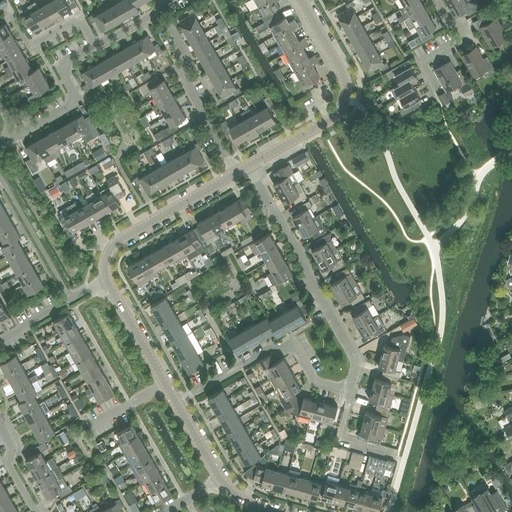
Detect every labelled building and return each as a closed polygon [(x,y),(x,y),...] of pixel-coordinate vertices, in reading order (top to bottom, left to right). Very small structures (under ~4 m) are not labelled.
[(52,20),(62,15),(53,0),(47,0),(49,2),(44,5),(52,20)] [(53,0),(62,15),(71,9),(69,5),(76,2),(74,0),(53,0)] [(133,0),(122,0),(122,1),(130,15),(140,10),(137,5),(137,6),(133,0)] [(249,0),(248,1),(253,9),(258,6),(258,7),(269,0),(249,0)] [(261,17),(264,22),(278,14),(275,9),(280,6),(276,1),(277,0),(269,0),(258,7),(263,16),(261,17)] [(404,20),(425,8),(420,0),(417,0),(405,7),(400,10),(403,15),(398,18),(400,22),(404,20)] [(460,0),(450,6),(455,16),(466,10),(469,15),(480,9),(477,3),(469,7),(465,0),(460,0)] [(122,1),(112,6),(121,21),(130,15),(122,1)] [(343,25),(357,16),(352,7),(354,6),(352,1),(346,5),(348,9),(337,15),(343,25)] [(35,2),(31,4),(43,25),(52,20),(44,5),(39,8),(35,2)] [(43,25),(31,4),(27,7),(28,9),(26,10),(25,11),(24,12),(24,13),(24,15),(25,16),(20,19),(25,28),(30,26),(33,31),(43,25)] [(112,6),(103,11),(111,26),(121,21),(112,6)] [(190,15),(179,21),(185,31),(199,23),(194,13),(196,12),(193,8),(187,11),(190,15)] [(409,29),(416,25),(430,17),(425,8),(404,20),(409,29)] [(111,26),(103,11),(94,17),(92,15),(88,17),(91,23),(95,21),(102,31),(111,26)] [(269,26),(274,35),(296,23),(294,20),(289,23),(286,17),(281,19),(278,14),(264,22),(267,27),(269,26)] [(487,15),(473,22),(478,31),(482,29),(491,46),(507,38),(497,19),(491,22),(487,15)] [(348,34),(363,26),(357,16),(343,25),(348,34)] [(416,25),(421,35),(414,39),(417,45),(434,35),(431,30),(436,27),(430,17),(416,25)] [(0,39),(11,33),(6,23),(0,26),(0,39)] [(205,32),(199,23),(185,31),(190,40),(205,32)] [(274,35),(279,44),(296,35),(293,29),(298,26),(296,23),(274,35)] [(354,43),(368,35),(363,26),(348,34),(354,43)] [(210,42),(205,32),(190,40),(195,50),(210,42)] [(0,52),(17,43),(11,33),(0,39),(0,52)] [(154,46),(147,35),(138,41),(146,55),(155,50),(157,52),(161,50),(158,43),(154,46)] [(279,44),(285,53),(306,41),(304,38),(299,41),(296,35),(279,44)] [(368,35),(354,43),(359,53),(374,45),(368,35)] [(260,38),(264,47),(269,44),(265,36),(260,38)] [(137,61),(146,55),(138,41),(128,46),(137,61)] [(285,53),(290,62),(306,53),(303,47),(308,44),(306,41),(285,53)] [(195,50),(201,59),(215,51),(210,42),(195,50)] [(0,57),(4,55),(7,60),(22,52),(17,43),(0,52),(0,57)] [(374,45),(359,53),(364,62),(379,54),(374,45)] [(128,46),(119,51),(127,66),(137,61),(128,46)] [(462,56),(474,77),(487,69),(491,74),(496,71),(487,57),(482,60),(476,48),(462,56)] [(119,51),(110,57),(118,71),(127,66),(119,51)] [(201,59),(206,69),(221,60),(215,51),(201,59)] [(4,69),(7,73),(27,61),(22,52),(7,60),(10,65),(4,69)] [(290,62),(295,71),(316,59),(314,55),(309,58),(306,53),(290,62)] [(364,62),(370,72),(381,66),(383,70),(389,67),(386,62),(384,63),(379,54),(364,62)] [(108,77),(118,71),(110,57),(100,62),(108,77)] [(295,71),(300,80),(298,81),(304,91),(313,86),(311,81),(319,76),(313,65),(318,62),(316,59),(295,71)] [(226,70),(221,60),(206,69),(211,78),(226,70)] [(434,70),(445,90),(460,82),(462,86),(461,87),(465,95),(474,90),(462,68),(457,71),(450,60),(434,70)] [(33,71),(32,70),(27,61),(7,73),(9,77),(15,74),(18,79),(33,71)] [(99,82),(108,77),(100,62),(91,68),(99,82)] [(395,75),(400,84),(401,84),(416,76),(410,66),(401,71),(398,66),(386,73),(389,79),(395,75)] [(27,80),(30,85),(44,76),(39,67),(32,70),(33,71),(18,79),(21,83),(27,80)] [(91,90),(90,87),(99,82),(91,68),(81,73),(87,84),(83,86),(86,92),(91,90)] [(211,78),(217,87),(231,79),(226,70),(211,78)] [(44,76),(30,85),(35,94),(28,98),(31,104),(42,97),(39,92),(50,86),(44,76)] [(416,76),(401,84),(400,84),(391,89),(396,99),(400,97),(415,89),(412,83),(418,80),(416,76)] [(150,80),(139,87),(144,95),(151,91),(155,97),(170,89),(164,79),(153,85),(150,80)] [(231,79),(217,87),(222,97),(233,91),(235,95),(241,92),(239,87),(237,88),(231,79)] [(152,106),(154,110),(175,98),(170,89),(155,97),(158,103),(152,106)] [(421,98),(415,89),(400,97),(405,107),(399,110),(402,116),(419,106),(416,101),(421,98)] [(444,93),(439,95),(445,104),(450,102),(444,93)] [(258,112),(266,126),(276,121),(270,110),(275,107),(269,96),(263,99),(267,107),(258,112)] [(163,111),(166,116),(180,108),(175,98),(154,110),(157,115),(163,111)] [(166,116),(171,125),(163,130),(167,135),(178,129),(175,124),(186,118),(180,108),(166,116)] [(245,111),(257,132),(266,126),(258,112),(253,115),(249,108),(245,111)] [(239,122),(248,137),(257,132),(245,111),(241,113),(244,120),(239,122)] [(72,121),(81,135),(90,130),(94,137),(100,134),(93,123),(88,126),(82,115),(72,121)] [(144,116),(140,119),(145,127),(145,128),(148,126),(150,125),(149,125),(144,116)] [(239,122),(230,128),(226,120),(220,124),(227,135),(232,132),(238,143),(248,137),(239,122)] [(81,135),(72,121),(63,126),(75,147),(79,144),(76,138),(81,135)] [(202,129),(199,123),(192,127),(196,133),(202,129)] [(75,147),(63,126),(54,131),(62,146),(67,143),(71,149),(75,147)] [(163,129),(153,135),(157,141),(167,135),(163,130),(163,129)] [(62,146),(54,131),(44,137),(56,157),(60,155),(57,149),(62,146)] [(35,142),(43,157),(47,163),(56,157),(44,137),(35,142)] [(43,157),(35,142),(25,148),(31,158),(26,161),(33,173),(38,169),(34,162),(43,157)] [(195,146),(186,152),(194,166),(204,161),(198,150),(202,148),(199,142),(194,144),(195,146)] [(103,148),(93,154),(97,160),(106,154),(103,148)] [(194,166),(186,152),(177,157),(185,172),(194,166)] [(304,152),(292,159),(295,163),(307,157),(304,152)] [(167,163),(176,177),(185,172),(177,157),(167,163)] [(110,160),(103,164),(106,169),(114,165),(111,159),(110,160)] [(158,168),(166,183),(176,177),(167,163),(158,168)] [(279,193),(299,182),(288,164),(274,173),(279,180),(273,183),(279,193)] [(166,183),(158,168),(148,173),(157,188),(166,183)] [(84,171),(79,175),(81,179),(87,176),(84,171)] [(148,173),(139,179),(138,177),(133,179),(137,185),(141,183),(147,193),(157,188),(148,173)] [(111,210),(121,204),(116,197),(125,192),(115,175),(106,180),(109,186),(100,191),(102,195),(111,210)] [(74,177),(69,180),(73,187),(78,184),(74,177)] [(67,181),(61,185),(64,190),(70,187),(67,181)] [(299,182),(279,193),(285,203),(292,199),(295,204),(307,197),(299,182)] [(42,183),(38,186),(41,192),(46,189),(42,183)] [(58,187),(49,192),(53,199),(62,194),(61,192),(58,187)] [(89,194),(101,215),(111,210),(102,195),(97,198),(94,192),(89,194)] [(101,215),(89,194),(85,197),(89,203),(84,206),(92,220),(101,215)] [(238,200),(228,206),(236,221),(246,215),(252,212),(245,200),(239,203),(238,200)] [(298,227),(313,218),(307,209),(312,206),(309,201),(297,207),(300,213),(292,217),(298,227)] [(71,205),(83,226),(92,220),(84,206),(79,209),(75,202),(71,205)] [(71,205),(66,207),(70,214),(59,220),(72,242),(78,238),(73,231),(83,226),(71,205)] [(236,221),(228,206),(218,212),(226,227),(236,221)] [(0,222),(10,217),(4,208),(0,210),(0,222)] [(226,227),(218,212),(208,218),(216,232),(226,227)] [(311,232),(314,238),(326,231),(318,216),(313,218),(298,227),(304,237),(311,232)] [(0,235),(15,227),(10,217),(0,222),(0,235)] [(216,232),(208,218),(197,224),(199,226),(206,238),(216,232)] [(206,238),(199,226),(194,230),(200,241),(206,238)] [(17,238),(20,236),(15,227),(0,235),(5,244),(5,245),(17,238)] [(178,238),(186,253),(189,258),(205,249),(200,241),(194,230),(194,229),(188,233),(188,232),(178,238)] [(270,233),(255,242),(250,245),(255,255),(261,252),(276,244),(270,233)] [(317,260),(337,249),(328,234),(316,241),(319,246),(312,251),(317,260)] [(22,247),(17,238),(5,245),(5,244),(1,246),(7,256),(22,247)] [(186,253),(178,238),(168,244),(176,259),(186,253)] [(176,259),(168,244),(158,250),(166,264),(176,259)] [(266,262),(281,254),(276,244),(261,252),(266,262)] [(27,257),(22,247),(7,256),(12,265),(27,257)] [(345,264),(337,249),(317,260),(323,270),(330,266),(333,271),(345,264)] [(166,264),(158,250),(148,255),(156,270),(166,264)] [(272,272),(287,263),(281,254),(266,262),(272,272)] [(138,261),(146,276),(149,280),(159,274),(156,270),(148,255),(138,261)] [(18,275),(33,266),(27,257),(12,265),(18,275)] [(210,258),(204,261),(208,269),(214,265),(211,260),(210,258)] [(149,280),(146,276),(138,261),(128,267),(139,286),(149,280)] [(287,263),(272,272),(267,275),(273,285),(293,274),(287,263)] [(23,284),(38,275),(33,266),(18,275),(23,284)] [(338,280),(331,284),(336,294),(356,283),(347,268),(335,275),(338,280)] [(196,271),(191,273),(190,272),(185,274),(188,280),(198,275),(196,271)] [(175,280),(176,282),(178,286),(188,280),(185,274),(175,280)] [(38,275),(23,284),(29,294),(44,285),(38,275)] [(356,283),(336,294),(342,304),(349,300),(352,305),(365,298),(356,283)] [(151,305),(156,315),(171,307),(166,297),(151,305)] [(288,310),(296,325),(306,319),(299,307),(303,305),(300,299),(296,302),(297,305),(288,310)] [(358,326),(378,315),(369,300),(357,307),(360,312),(353,316),(358,326)] [(2,301),(0,302),(0,320),(1,322),(11,316),(2,301)] [(171,307),(156,315),(162,324),(176,316),(171,307)] [(296,325),(288,310),(279,315),(287,330),(296,325)] [(410,316),(408,316),(410,320),(416,317),(413,311),(411,312),(411,314),(410,316)] [(55,334),(59,332),(75,323),(69,313),(53,321),(57,328),(53,331),(55,334)] [(275,331),(275,332),(277,336),(287,330),(279,315),(270,321),(269,321),(275,331)] [(378,315),(358,326),(364,336),(371,332),(374,337),(386,330),(378,315)] [(176,316),(162,324),(167,334),(182,325),(176,316)] [(269,321),(270,321),(267,316),(257,322),(266,337),(275,332),(275,331),(269,321)] [(248,327),(256,342),(266,337),(257,322),(248,327)] [(75,323),(59,332),(65,342),(80,333),(75,323)] [(172,343),(187,335),(182,325),(167,334),(172,343)] [(239,333),(247,347),(256,342),(248,327),(239,333)] [(71,351),(86,343),(80,333),(65,342),(71,351)] [(239,333),(229,338),(237,353),(247,347),(239,333)] [(187,335),(172,343),(178,353),(193,344),(187,335)] [(407,345),(408,345),(410,336),(404,335),(393,338),(390,346),(384,344),(381,355),(398,360),(403,361),(407,345)] [(490,338),(485,341),(488,347),(494,344),(490,338)] [(183,362),(198,353),(203,351),(197,341),(193,344),(178,353),(183,362)] [(76,361),(91,353),(86,343),(71,351),(76,361)] [(82,371),(97,363),(91,353),(76,361),(82,371)] [(198,353),(183,362),(189,372),(203,363),(198,353)] [(0,363),(6,373),(21,364),(15,355),(0,363)] [(269,367),(274,377),(290,368),(284,358),(276,362),(272,355),(259,362),(263,370),(269,367)] [(386,369),(385,374),(398,378),(400,372),(395,371),(398,360),(381,355),(378,366),(386,369)] [(509,355),(500,360),(503,364),(511,359),(509,355)] [(48,366),(49,366),(47,362),(41,366),(46,375),(51,372),(48,366)] [(87,381),(103,372),(97,363),(82,371),(87,381)] [(26,374),(21,364),(6,373),(11,382),(26,374)] [(290,368),(274,377),(270,379),(276,389),(277,388),(295,378),(290,368)] [(91,388),(86,391),(88,394),(108,382),(103,372),(87,381),(91,388)] [(26,374),(11,382),(17,392),(32,383),(26,374)] [(398,378),(385,374),(383,380),(375,378),(372,389),(394,395),(398,378)] [(297,398),(294,392),(301,388),(295,378),(277,388),(282,398),(280,399),(287,412),(297,398)] [(95,395),(99,401),(114,393),(108,382),(88,394),(90,398),(95,395)] [(32,383),(17,392),(22,401),(34,395),(37,393),(32,383)] [(208,397),(213,407),(228,399),(223,389),(208,397)] [(389,411),(394,395),(372,389),(369,400),(377,402),(376,408),(389,411)] [(34,395),(22,401),(18,403),(24,412),(39,404),(34,395)] [(495,396),(487,397),(489,405),(496,403),(495,396)] [(297,398),(287,412),(288,413),(310,419),(315,401),(304,397),(303,400),(297,398)] [(81,398),(74,402),(78,409),(85,405),(81,398)] [(219,417),(234,408),(228,399),(213,407),(219,417)] [(321,422),(326,404),(315,401),(310,419),(321,422)] [(29,422),(44,413),(39,404),(24,412),(29,422)] [(321,422),(333,425),(333,424),(339,426),(343,410),(337,408),(338,407),(326,404),(321,422)] [(234,408),(219,417),(224,426),(239,418),(234,408)] [(363,422),(385,428),(389,411),(376,408),(374,413),(366,411),(363,422)] [(35,431),(50,423),(44,413),(29,422),(35,431)] [(239,418),(224,426),(230,435),(244,427),(239,418)] [(385,428),(363,422),(360,433),(368,435),(367,441),(380,445),(385,428)] [(55,432),(50,423),(35,431),(40,441),(55,432)] [(117,441),(119,445),(138,434),(132,424),(117,433),(120,439),(117,441)] [(244,427),(230,435),(235,445),(250,436),(244,427)] [(284,429),(279,432),(283,438),(288,435),(284,429)] [(125,455),(128,453),(144,444),(138,434),(119,445),(125,455)] [(240,454),(255,446),(250,436),(235,445),(240,454)] [(101,441),(97,443),(100,448),(102,451),(107,448),(102,441),(101,441)] [(36,454),(26,460),(31,469),(46,461),(41,452),(48,448),(45,442),(33,448),(36,454)] [(144,444),(128,453),(125,455),(131,465),(149,454),(144,444)] [(278,445),(268,452),(281,456),(282,452),(278,451),(280,446),(278,445)] [(255,446),(240,454),(246,464),(251,461),(261,455),(255,446)] [(340,448),(333,446),(331,454),(337,456),(340,448)] [(74,449),(68,453),(71,459),(77,455),(74,449)] [(109,451),(104,454),(107,460),(113,457),(109,451)] [(354,468),(358,453),(352,452),(348,466),(354,468)] [(358,453),(354,468),(360,470),(362,462),(364,455),(358,453)] [(135,475),(140,473),(155,464),(149,454),(131,465),(130,465),(135,475)] [(261,455),(251,461),(254,464),(262,457),(261,455)] [(264,456),(260,459),(264,464),(268,461),(264,456)] [(37,479),(57,467),(52,457),(46,461),(31,469),(37,479)] [(376,474),(380,460),(369,457),(365,471),(376,474)] [(380,460),(376,474),(383,476),(384,470),(392,472),(395,461),(389,460),(387,461),(380,460)] [(115,465),(109,468),(112,475),(119,470),(116,464),(115,465)] [(155,464),(140,473),(135,475),(141,485),(145,483),(161,474),(155,464)] [(261,484),(273,488),(277,471),(257,466),(254,479),(262,481),(261,484)] [(42,488),(62,477),(63,476),(57,467),(37,479),(42,488)] [(290,469),(288,474),(284,491),(295,494),(299,477),(301,472),(290,469)] [(284,491),(288,474),(277,471),(273,488),(284,491)] [(145,483),(151,492),(166,484),(161,474),(145,483)] [(104,476),(100,478),(104,484),(109,480),(106,475),(104,476)] [(121,475),(114,479),(117,485),(124,480),(121,475)] [(67,486),(62,477),(42,488),(48,498),(58,492),(61,497),(73,491),(69,485),(67,486)] [(299,477),(295,494),(306,497),(310,480),(299,477)] [(310,480),(306,497),(317,500),(320,491),(322,483),(310,480)] [(349,487),(344,504),(355,507),(361,487),(362,481),(358,480),(357,485),(350,483),(349,487)] [(333,501),(338,484),(326,481),(323,492),(322,498),(333,501)] [(166,484),(151,492),(157,503),(172,494),(166,484)] [(344,504),(349,487),(338,484),(333,501),(344,504)] [(365,488),(361,487),(355,507),(366,510),(371,493),(365,491),(365,488)] [(480,511),(485,511),(491,509),(491,508),(497,504),(501,511),(507,508),(497,490),(491,493),(488,487),(472,496),(474,500),(475,503),(475,502),(480,511)] [(0,492),(0,504),(11,498),(6,489),(0,492)] [(131,491),(124,495),(130,504),(137,501),(131,491)] [(371,493),(366,510),(373,511),(378,511),(381,500),(384,501),(386,493),(382,492),(381,496),(371,493)] [(0,504),(0,511),(8,511),(16,508),(11,498),(0,504)] [(115,501),(116,503),(107,509),(108,511),(121,511),(119,507),(123,505),(120,499),(115,501)] [(480,511),(475,502),(475,503),(474,500),(464,505),(463,503),(453,509),(454,511),(480,511)] [(140,511),(135,502),(129,505),(133,511),(140,511)]
